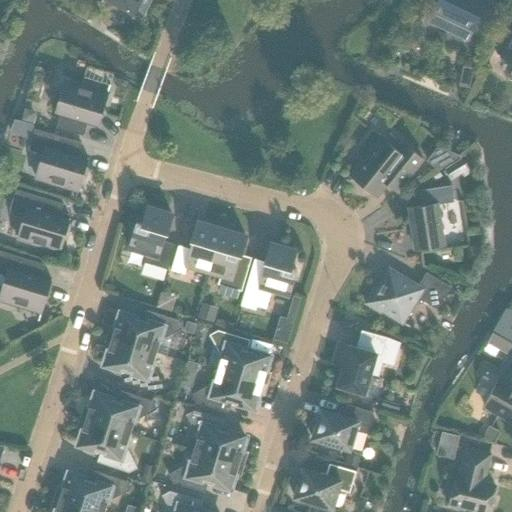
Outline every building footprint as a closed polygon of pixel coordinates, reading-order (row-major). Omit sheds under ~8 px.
[(104,0),(105,1),(102,3),(119,24),(125,18),(130,12),(141,18),(141,19),(142,19),(151,0),(104,0)] [(438,0),(428,23),(468,42),(473,32),(483,37),(500,0),(438,0)] [(511,35),(501,58),(511,62),(511,74),(510,79),(511,80),(511,35)] [(472,70),(463,68),(459,87),(468,88),(472,70)] [(65,81),(54,112),(56,113),(56,112),(60,113),(55,127),(84,136),(88,122),(97,125),(97,126),(98,127),(110,86),(109,85),(106,94),(65,81)] [(21,121),(34,124),(37,112),(24,109),(21,121)] [(34,129),(28,150),(42,155),(35,178),(77,190),(75,199),(76,200),(88,159),(87,158),(87,159),(77,157),(81,143),(34,129)] [(387,183),(398,192),(424,161),(403,144),(397,152),(381,138),(352,175),(344,168),(343,169),(377,196),(387,183)] [(426,161),(438,170),(461,156),(438,146),(426,161)] [(471,173),(461,158),(445,170),(452,181),(462,174),(464,178),(471,173)] [(444,245),(438,204),(454,202),(451,185),(420,190),(422,206),(409,208),(415,250),(444,245)] [(63,204),(16,189),(9,211),(24,215),(17,239),(59,251),(56,260),(58,260),(70,219),(69,219),(69,220),(59,217),(63,204)] [(143,224),(137,222),(130,248),(147,253),(144,263),(168,270),(175,245),(163,241),(165,233),(167,234),(173,215),(148,208),(143,224)] [(209,271),(222,230),(197,223),(192,241),(194,241),(191,249),(179,246),(171,271),(185,275),(188,265),(209,271)] [(246,237),(222,230),(209,271),(221,275),(218,284),(242,291),(249,266),(237,263),(239,255),(241,255),(246,237)] [(296,252),(271,244),(265,262),(267,263),(265,271),(252,267),(241,306),(255,310),(257,306),(266,309),(272,290),(289,295),(297,270),(291,268),(296,252)] [(45,264),(0,250),(0,274),(6,276),(0,295),(0,299),(41,311),(38,321),(40,321),(52,280),(51,279),(50,280),(41,278),(45,264)] [(437,309),(451,287),(427,272),(419,286),(389,268),(377,289),(375,288),(365,303),(381,313),(382,311),(403,323),(418,298),(437,309)] [(294,296),(290,308),(297,310),(301,298),(294,296)] [(202,303),(198,318),(214,322),(218,307),(202,303)] [(108,338),(156,353),(159,341),(183,329),(178,321),(146,310),(142,323),(121,316),(121,314),(120,314),(116,329),(111,327),(108,338)] [(184,331),(194,334),(196,324),(187,321),(184,331)] [(511,341),(511,340),(511,328),(510,328),(498,321),(493,330),(511,341)] [(222,358),(218,370),(266,384),(269,374),(265,372),(269,358),(269,357),(268,359),(246,352),(250,340),(218,330),(209,335),(222,358)] [(381,365),(393,368),(399,346),(388,341),(362,331),(357,348),(340,343),(336,357),(342,359),(344,363),(344,365),(337,388),(364,396),(370,376),(377,378),(381,365)] [(152,364),(156,353),(108,338),(105,348),(109,349),(105,364),(106,363),(127,370),(123,382),(156,392),(164,388),(152,364)] [(511,348),(511,344),(501,338),(495,349),(507,356),(511,348)] [(196,374),(199,364),(188,361),(185,371),(196,374)] [(511,362),(502,380),(500,378),(484,406),(511,421),(511,362)] [(266,384),(218,370),(215,381),(192,394),(196,402),(229,412),(232,400),(254,406),(254,407),(254,408),(259,393),(263,394),(266,384)] [(82,418),(130,433),(134,422),(157,410),(153,401),(121,391),(117,403),(95,396),(96,394),(95,394),(90,409),(86,407),(82,418)] [(383,400),(381,409),(398,414),(400,405),(383,400)] [(343,417),(320,410),(318,419),(315,422),(313,425),(311,428),(310,432),(314,433),(312,439),(350,450),(355,430),(367,434),(373,412),(346,404),(343,417)] [(198,438),(194,450),(242,465),(245,454),(241,453),(245,438),(244,439),(222,433),(226,420),(194,411),(186,415),(198,438)] [(126,445),(130,433),(82,418),(79,428),(83,429),(79,444),(80,443),(101,450),(97,462),(129,473),(138,468),(126,445)] [(483,437),(493,443),(499,432),(489,426),(483,437)] [(459,437),(443,433),(439,447),(456,451),(459,437)] [(456,476),(449,504),(450,504),(449,507),(464,511),(464,508),(481,511),(488,511),(495,486),(484,483),(491,454),(466,448),(459,477),(456,476)] [(242,465),(194,450),(191,462),(168,474),(173,483),(205,492),(208,480),(230,486),(230,488),(231,488),(235,473),(239,474),(242,465)] [(344,463),(357,466),(360,457),(347,454),(344,463)] [(325,476),(303,469),(300,478),(298,481),(295,484),(294,487),(292,491),(296,492),(294,498),(332,509),(338,489),(349,493),(356,471),(329,464),(325,476)] [(146,467),(142,483),(150,485),(154,469),(146,467)] [(56,498),(99,511),(103,511),(107,502),(131,490),(126,481),(95,471),(91,483),(69,476),(69,474),(64,489),(59,487),(56,498)] [(170,511),(198,511),(202,501),(170,491),(162,496),(170,511)] [(99,511),(56,498),(53,508),(57,509),(55,511),(99,511)]
